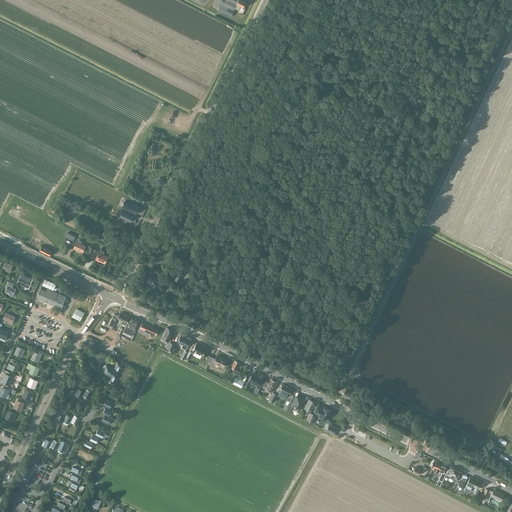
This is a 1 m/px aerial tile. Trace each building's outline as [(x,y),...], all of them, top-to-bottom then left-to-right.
[(238,10),(240,6),(243,8),(246,2),(241,0),(216,0),(214,4),(216,5),(215,9),(231,17),(234,9),(238,10)] [(128,199),(123,209),(136,215),(140,205),(128,199)] [(122,210),(119,216),(130,222),(133,216),(122,210)] [(73,241),(76,234),(69,231),(68,233),(66,231),(63,236),(73,241)] [(77,251),(77,250),(82,253),(86,246),(81,243),(82,241),(79,240),(77,241),(76,241),(72,248),(77,251)] [(41,246),(39,251),(49,256),(52,251),(41,246)] [(99,262),(100,262),(105,264),(108,257),(103,254),(104,252),(101,250),(99,252),(95,260),(99,262)] [(5,262),(2,268),(6,270),(6,271),(9,272),(12,265),(5,262)] [(173,269),(168,277),(172,279),(177,282),(182,275),(177,272),(173,269)] [(20,274),(17,282),(20,284),(25,286),(24,286),(28,288),(29,288),(32,279),(20,274)] [(153,275),(151,278),(149,277),(146,282),(154,286),(158,278),(153,275)] [(45,279),(42,285),(53,290),(55,284),(45,279)] [(12,287),(12,285),(10,284),(9,286),(8,285),(5,291),(9,293),(8,294),(12,296),(15,289),(12,287)] [(54,305),(55,303),(61,306),(65,297),(47,289),(46,291),(40,289),(36,297),(37,297),(50,303),(54,305)] [(76,308),(72,316),(80,320),(84,312),(76,308)] [(15,317),(5,312),(2,319),(3,319),(2,322),(4,323),(6,320),(8,322),(12,324),(15,317)] [(120,313),(119,316),(113,314),(108,325),(112,327),(116,318),(125,322),(128,316),(120,313)] [(128,321),(122,333),(130,336),(132,333),(138,321),(131,318),(129,322),(128,321)] [(142,322),(138,331),(145,334),(146,334),(147,332),(149,326),(142,322)] [(121,336),(124,328),(120,326),(116,334),(121,336)] [(149,326),(147,332),(149,334),(149,335),(153,337),(154,334),(155,335),(158,330),(149,326)] [(0,327),(0,338),(5,340),(9,333),(5,331),(1,330),(2,328),(0,327)] [(166,327),(161,338),(168,341),(173,331),(166,327)] [(181,335),(177,341),(183,344),(181,347),(185,349),(187,346),(187,347),(190,340),(181,335)] [(169,342),(166,348),(172,351),(175,345),(169,342)] [(191,346),(188,351),(193,354),(194,351),(202,355),(206,348),(205,347),(206,346),(202,344),(202,346),(196,343),(193,347),(191,346)] [(17,346),(13,354),(21,358),(25,349),(17,346)] [(34,352),(31,359),(38,362),(42,353),(39,352),(38,354),(34,352)] [(215,358),(212,357),(209,362),(208,364),(212,366),(213,363),(219,366),(219,365),(223,367),(227,360),(220,356),(220,357),(216,355),(215,358)] [(233,360),(230,365),(231,366),(231,367),(233,369),(232,371),(239,374),(240,372),(235,369),(239,363),(233,360)] [(8,363),(6,368),(17,372),(20,364),(13,361),(11,364),(8,363)] [(106,365),(106,366),(105,365),(104,366),(103,367),(103,368),(104,369),(103,372),(111,376),(110,379),(109,379),(108,383),(114,386),(116,382),(114,381),(115,378),(116,378),(119,371),(120,368),(122,369),(124,365),(117,362),(115,366),(116,366),(114,369),(106,365)] [(39,368),(38,367),(32,365),(28,363),(26,368),(30,370),(29,372),(35,375),(36,375),(39,368)] [(4,373),(1,381),(10,385),(13,377),(9,375),(10,373),(7,371),(6,374),(5,373),(4,373)] [(252,373),(248,381),(258,386),(261,378),(252,373)] [(235,377),(232,383),(241,388),(244,382),(241,380),(242,380),(235,377)] [(31,378),(27,386),(33,388),(36,381),(31,378)] [(271,379),(269,382),(264,380),(261,385),(266,387),(266,389),(270,391),(276,381),(271,379)] [(293,396),(289,394),(291,389),(282,385),(280,388),(279,388),(277,391),(292,399),(293,396)] [(9,390),(1,387),(0,390),(0,395),(6,398),(9,390)] [(67,395),(72,397),(73,395),(75,390),(70,388),(68,391),(67,391),(66,394),(67,394),(67,395)] [(80,398),(81,395),(83,391),(78,388),(77,391),(75,390),(73,395),(80,398)] [(84,392),(83,391),(81,395),(88,398),(91,392),(86,389),(84,392)] [(32,393),(25,390),(22,397),(27,399),(26,401),(30,402),(31,400),(28,399),(30,396),(31,396),(32,393)] [(292,406),(300,410),(304,401),(296,397),(293,403),(291,402),(286,410),(289,412),(292,406)] [(103,405),(106,406),(105,407),(109,409),(112,402),(105,399),(103,405)] [(309,399),(304,409),(310,412),(315,402),(309,399)] [(24,403),(16,400),(13,408),(19,410),(21,406),(22,407),(24,403)] [(319,414),(318,416),(326,420),(330,411),(323,407),(322,409),(320,408),(317,406),(314,412),(317,413),(319,414)] [(112,410),(109,409),(105,407),(102,412),(105,414),(104,415),(108,417),(112,410)] [(55,416),(54,419),(55,420),(60,423),(63,416),(66,411),(60,408),(58,414),(57,416),(56,417),(55,416)] [(8,410),(4,418),(12,421),(12,419),(11,419),(14,413),(8,410)] [(64,417),(63,416),(60,423),(62,424),(63,421),(68,423),(69,421),(71,417),(66,414),(64,417)] [(69,421),(68,423),(69,424),(71,421),(76,424),(79,417),(74,415),(72,417),(71,417),(69,421)] [(111,418),(108,417),(104,415),(102,420),(105,422),(105,423),(108,425),(108,423),(111,418)] [(326,430),(333,434),(336,428),(329,425),(326,430)] [(98,429),(95,435),(99,436),(102,438),(104,432),(105,431),(102,429),(101,431),(98,429)] [(96,443),(99,436),(95,435),(94,436),(92,435),(89,440),(93,442),(96,443)] [(43,446),(48,448),(49,446),(51,442),(44,439),(43,442),(42,445),(43,446)] [(52,440),(51,442),(49,446),(48,448),(49,449),(50,447),(53,448),(53,449),(55,450),(55,449),(56,449),(59,442),(53,440),(53,441),(52,440)] [(57,447),(56,449),(62,452),(65,454),(70,444),(66,443),(61,440),(60,443),(59,442),(57,447)] [(83,445),(90,448),(93,442),(89,440),(88,441),(86,440),(83,445)] [(445,474),(446,475),(448,469),(445,467),(446,466),(437,462),(436,463),(434,461),(431,466),(433,468),(432,469),(437,472),(438,470),(441,472),(435,484),(440,485),(445,474)] [(415,465),(412,471),(418,474),(421,468),(415,465)] [(71,472),(73,473),(72,474),(77,476),(80,470),(73,467),(71,472)] [(446,475),(458,481),(461,473),(449,467),(448,469),(446,475)] [(72,474),(70,480),(73,481),(72,483),(72,482),(72,483),(79,486),(82,479),(79,478),(77,476),(72,474)] [(482,482),(469,476),(463,489),(468,492),(470,489),(475,491),(476,488),(479,489),(482,482)] [(461,478),(455,490),(461,493),(463,489),(467,480),(461,478)] [(70,488),(69,490),(75,493),(76,491),(77,489),(82,491),(84,488),(79,486),(72,483),(70,488),(69,488),(70,488)] [(490,496),(501,501),(504,494),(494,489),(492,492),(489,490),(485,500),(488,501),(490,496)] [(67,498),(65,497),(62,502),(69,505),(71,506),(75,499),(68,496),(67,498)] [(98,503),(93,500),(90,506),(97,510),(101,503),(99,501),(98,503)] [(68,507),(69,505),(62,502),(62,503),(59,502),(57,507),(63,511),(66,506),(68,507)]
